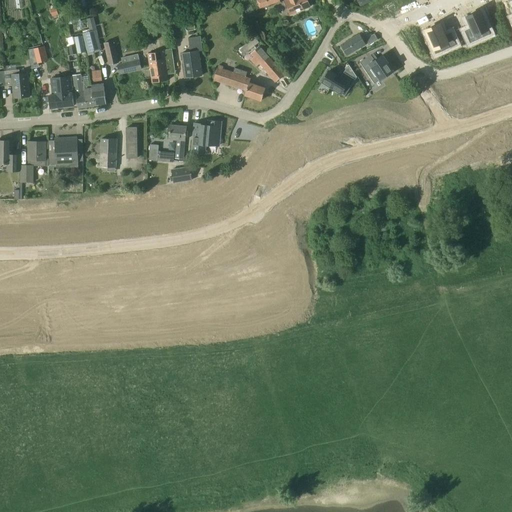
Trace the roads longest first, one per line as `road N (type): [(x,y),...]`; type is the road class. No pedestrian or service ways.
road 1 (track): [(404,402),(443,323),(441,305),(270,344),(0,360)]
road 2 (unclassified): [(0,253),(144,244),(221,229),(338,160),(447,130)]
road 3 (residential): [(0,125),(176,101),(271,116),(341,15)]
road 4 (track): [(441,305),(413,140)]
